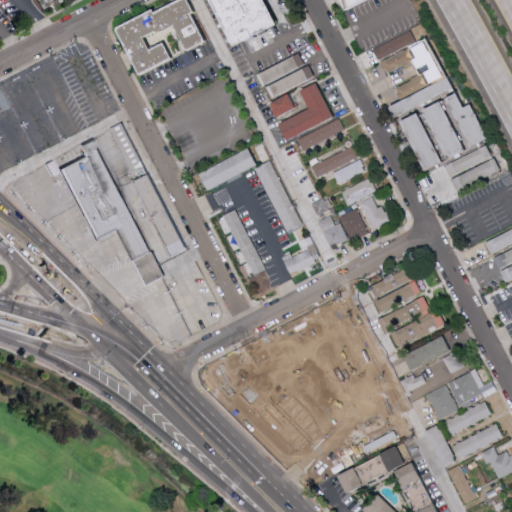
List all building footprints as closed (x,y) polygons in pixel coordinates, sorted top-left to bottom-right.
[(209,41),(190,0),(181,0),(121,28),(143,75),(175,60),(168,43),(154,50),(149,38),(178,25),(190,50),(209,41)] [(283,27),(270,0),(216,0),(239,47),(283,27)] [(345,0),(348,8),(367,0),(345,0)] [(417,44),(412,32),(374,46),(378,58),(417,44)] [(382,60),(388,73),(417,60),(411,47),(382,60)] [(273,98),(317,77),(311,65),(307,66),(301,54),(261,73),(273,98)] [(400,99),(430,86),(425,74),(395,87),(400,99)] [(490,139),(474,104),(465,108),(452,79),(393,106),(399,118),(424,107),(426,111),(452,99),(473,147),(490,139)] [(302,90),(311,109),(281,123),(288,139),(335,118),(319,82),(302,90)] [(272,103),(279,117),(297,108),(290,93),(272,103)] [(448,159),(466,152),(447,102),(429,109),(448,159)] [(429,171),(446,163),(422,114),(404,122),(429,171)] [(304,151),(345,130),(339,119),(298,141),(304,151)] [(139,173),(136,174),(135,170),(113,128),(126,122),(138,147),(148,167),(143,170),(139,173)] [(139,220),(145,231),(168,276),(151,284),(139,262),(138,260),(136,260),(121,231),(120,231),(99,241),(94,232),(78,198),(65,171),(63,166),(78,160),(89,155),(83,143),(96,137),(113,171),(139,220)] [(313,168),(353,147),(359,157),(320,178),(319,177),(318,178),(313,168)] [(260,167),(252,150),(202,173),(210,190),(260,167)] [(502,171),(496,159),(456,178),(462,191),(502,171)] [(333,174),(360,160),(364,167),(362,168),(365,172),(347,181),(348,183),(344,185),(343,183),(342,184),(342,185),(340,186),(339,185),(338,186),(336,183),(338,182),(333,174)] [(188,247),(176,253),(164,231),(139,182),(137,179),(139,178),(151,171),(180,231),(188,247)] [(341,194),(368,179),(371,184),(372,183),(377,192),(348,207),(341,194)] [(379,208),(373,196),(361,201),(374,229),(392,221),(384,205),(379,208)] [(319,215),(330,209),(323,198),(313,205),(319,215)] [(352,240),(369,233),(358,208),(341,215),(352,240)] [(332,246),(348,239),(341,222),(336,225),(331,215),(320,221),(332,246)] [(493,253),(511,243),(511,229),(487,242),(493,253)] [(511,248),(495,256),(506,280),(511,277),(511,248)] [(290,274),(317,264),(312,250),(293,257),(292,254),(284,257),(290,274)] [(415,279),(410,267),(374,283),(380,295),(415,279)] [(385,311),(424,291),(418,280),(379,299),(385,311)] [(432,313),(427,298),(380,316),(386,330),(432,313)] [(304,320),(342,301),(371,357),(373,357),(383,375),(381,376),(411,433),(353,463),(346,450),(390,427),(359,367),(336,321),(284,347),(277,334),(304,320)] [(448,324),(441,309),(394,331),(400,346),(448,324)] [(453,352),(446,336),(407,353),(413,369),(453,352)] [(466,366),(459,350),(443,357),(451,373),(466,366)] [(345,411),(291,358),(279,370),(334,423),(345,411)] [(450,381),(461,406),(498,389),(494,381),(484,385),(477,369),(450,381)] [(292,413),(278,426),(265,413),(262,410),(241,390),(260,370),(262,372),(300,406),(292,413)] [(427,382),(422,372),(402,382),(407,392),(427,382)] [(428,394),(440,419),(460,409),(447,384),(428,394)] [(493,413),(486,400),(445,422),(452,435),(493,413)] [(505,437),(499,423),(453,444),(460,458),(505,437)] [(457,461),(442,424),(429,429),(444,466),(457,461)] [(385,452),(394,470),(409,462),(400,444),(385,452)] [(499,478),(511,471),(511,451),(511,449),(499,454),(495,446),(482,452),(488,464),(492,462),(499,478)] [(351,492),(393,469),(384,452),(342,475),(351,492)] [(419,511),(440,511),(419,461),(401,468),(419,511)] [(464,503),(476,498),(462,464),(450,469),(464,503)] [(400,511),(380,492),(365,509),(368,511),(400,511)]
